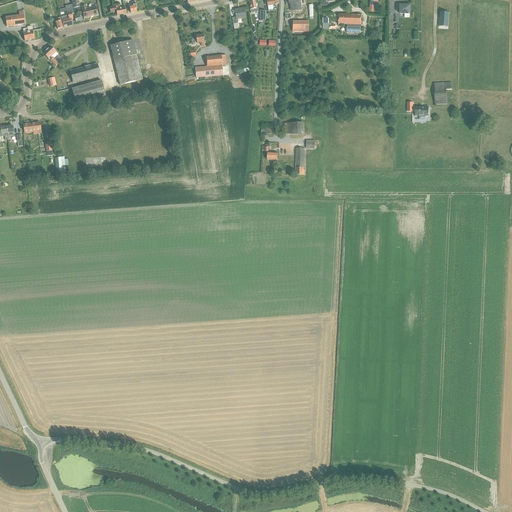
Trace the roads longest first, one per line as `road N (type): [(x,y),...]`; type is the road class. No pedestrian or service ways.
road 1 (unclassified): [(484,511),(442,492),(370,478),(253,493),(140,448),(39,443)]
road 2 (residential): [(0,113),(24,102),(29,62),(48,38),(227,0)]
